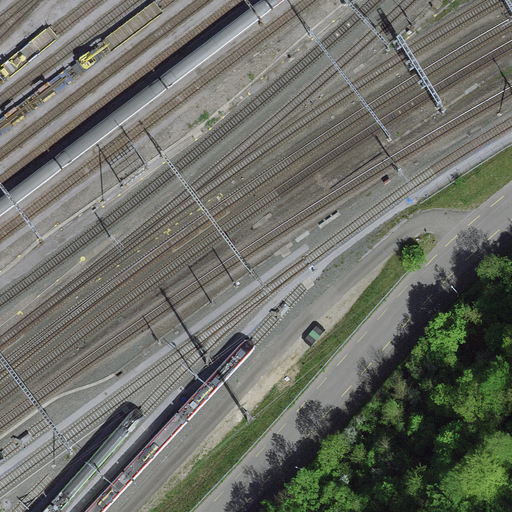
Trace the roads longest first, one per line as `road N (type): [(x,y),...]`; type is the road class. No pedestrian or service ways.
road 1 (unclassified): [(218,511),(426,279),(511,201)]
road 2 (track): [(511,352),(387,511)]
